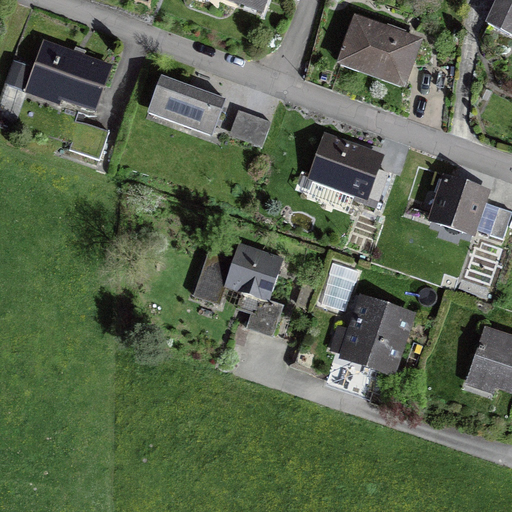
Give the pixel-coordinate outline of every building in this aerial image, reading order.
[(219,0),(261,15),(266,0),(219,0)] [(511,0),(500,0),(490,21),(504,28),(511,31),(511,0)] [(355,17),(338,67),(403,90),(420,39),(355,17)] [(43,40),(25,91),(96,116),(114,65),(43,40)] [(167,79),(154,115),(218,137),(230,101),(167,79)] [(271,122),(237,111),(228,137),(262,149),(271,122)] [(109,134),(79,124),(70,150),(100,160),(109,134)] [(331,142),(317,183),(377,203),(391,163),(331,142)] [(447,178),(432,227),(473,239),(487,190),(447,178)] [(502,238),(511,213),(490,206),(482,231),(502,238)] [(234,263),(209,254),(192,298),(219,308),(227,288),(259,300),(247,332),(272,341),(284,309),(267,303),(283,261),(241,245),(234,263)] [(356,298),(336,360),(391,378),(412,316),(356,298)] [(459,388),(493,401),(496,391),(511,397),(511,342),(481,330),(459,388)]
